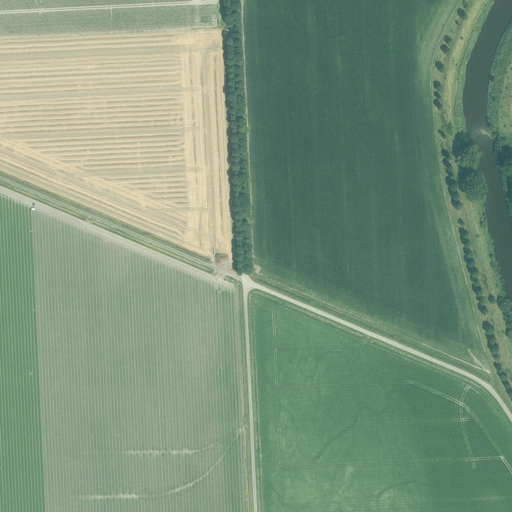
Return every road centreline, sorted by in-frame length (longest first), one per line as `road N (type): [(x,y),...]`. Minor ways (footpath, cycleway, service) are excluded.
road 1 (unclassified): [(511,418),(477,379),(244,280)]
road 2 (unclassified): [(244,280),(229,0)]
road 3 (track): [(0,177),(244,280)]
road 4 (unclassified): [(254,511),(244,280)]
